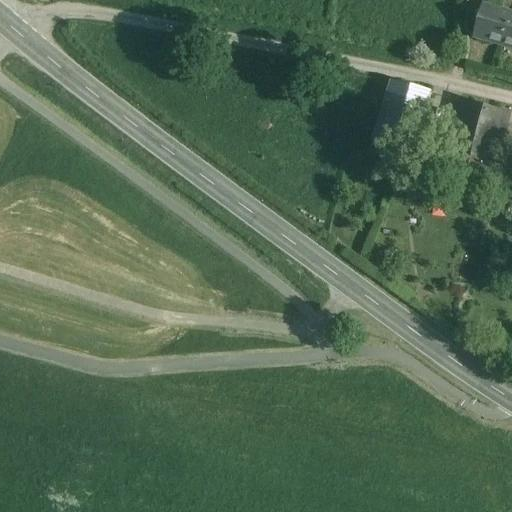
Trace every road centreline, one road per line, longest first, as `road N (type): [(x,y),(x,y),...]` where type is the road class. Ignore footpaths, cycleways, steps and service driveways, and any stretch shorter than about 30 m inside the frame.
road 1 (tertiary): [(511,400),(130,120),(0,13)]
road 2 (track): [(0,270),(140,314),(289,327),(361,352)]
